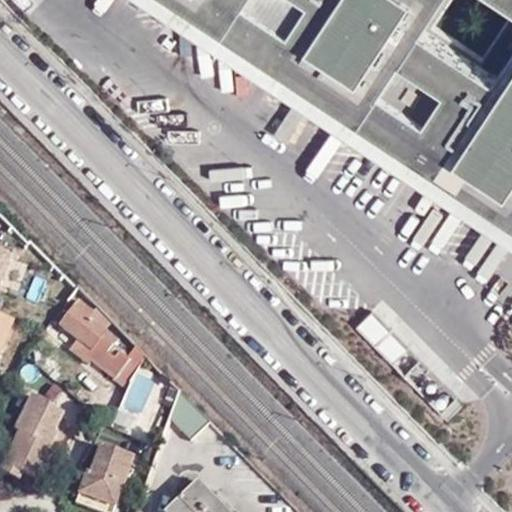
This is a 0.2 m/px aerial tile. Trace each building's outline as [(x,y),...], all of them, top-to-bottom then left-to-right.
[(511,0),(197,0),(511,207),(511,0)] [(190,69),(216,61),(225,91),(256,81),(247,51),(221,59),(213,32),(182,41),(190,69)] [(288,140),(312,100),(297,92),(274,132),(288,140)] [(336,167),(359,180),(373,154),(351,142),(336,167)] [(415,233),(443,248),(466,207),(438,191),(415,233)] [(20,254),(29,244),(0,216),(0,238),(20,255),(20,254)] [(471,272),(487,282),(510,245),(494,234),(471,272)] [(63,278),(29,244),(20,254),(55,288),(63,278)] [(128,381),(144,355),(136,348),(133,345),(127,352),(124,357),(109,344),(113,340),(93,325),(85,318),(88,313),(90,312),(76,300),(58,325),(72,337),(85,347),(81,353),(100,370),(103,368),(112,376),(110,379),(125,390),(128,385),(128,381)] [(394,360),(411,342),(374,306),(357,324),(394,360)] [(85,318),(93,325),(97,320),(88,313),(85,318)] [(0,357),(13,322),(0,316),(0,357)] [(79,355),(81,353),(85,347),(72,337),(66,345),(79,355)] [(124,357),(127,352),(113,340),(109,344),(124,357)] [(183,394),(172,421),(193,442),(212,423),(183,394)] [(52,405),(34,396),(17,431),(21,433),(1,471),(20,481),(23,474),(38,482),(54,450),(52,449),(59,435),(55,432),(64,414),(50,408),(52,405)] [(10,424),(14,416),(7,413),(3,421),(10,424)] [(90,499),(87,509),(93,511),(113,511),(134,459),(101,446),(90,472),(88,471),(79,495),(90,499)] [(228,511),(199,482),(170,511),(228,511)] [(75,504),(87,509),(90,499),(79,495),(75,504)]
